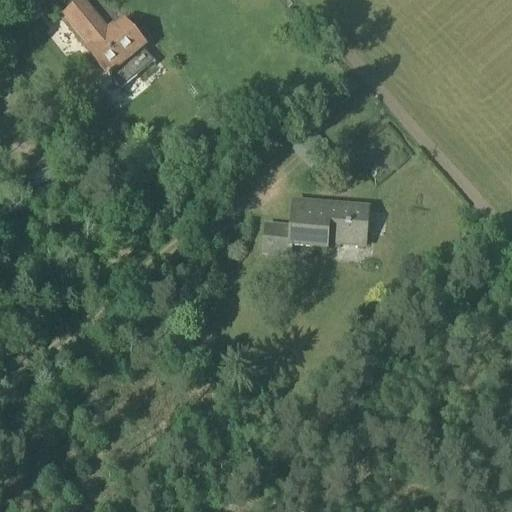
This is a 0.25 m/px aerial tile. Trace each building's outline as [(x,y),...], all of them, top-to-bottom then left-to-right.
[(267,18),(280,14),(276,1),(263,6),(267,18)] [(110,36),(83,4),(65,20),(91,50),(86,55),(108,80),(109,79),(120,92),(152,65),(141,52),(144,49),(123,24),(110,36)] [(50,170),(28,179),(33,190),(54,181),(50,170)] [(56,186),(34,195),(40,208),(61,199),(59,193),(56,186)] [(365,249),(368,211),(294,205),(292,229),(266,227),(264,257),(290,259),(291,249),(326,252),(327,246),(365,249)]
